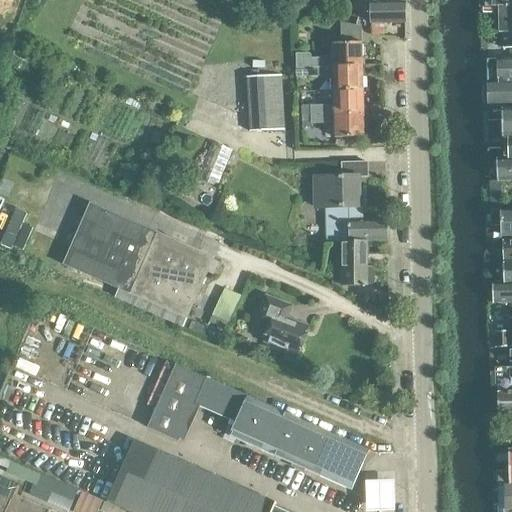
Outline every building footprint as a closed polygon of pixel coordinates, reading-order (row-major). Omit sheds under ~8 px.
[(371,24),(406,24),(405,4),(371,4),(371,24)] [(498,8),(494,11),(494,19),(498,22),(499,33),(503,33),(503,47),(511,47),(511,58),(511,7),(498,7),(498,8)] [(341,45),(362,44),(361,28),(340,23),(341,45)] [(362,44),(341,45),(333,45),(333,60),(325,60),(325,61),(314,61),(314,57),(311,55),(296,55),(297,70),(311,70),(363,68),(362,44)] [(511,58),(489,59),(489,82),(490,106),(511,105),(511,58)] [(363,90),(363,68),(311,70),(311,78),(322,78),(323,82),(334,81),(334,91),(363,90)] [(249,131),(282,129),(279,74),(246,76),(249,131)] [(312,116),(364,114),(363,90),(334,91),(335,105),(326,106),(326,107),(312,107),(312,116)] [(511,137),(511,108),(489,110),(488,110),(488,116),(489,116),(494,115),(494,120),(502,120),(503,137),(508,137),(511,137)] [(365,138),(364,114),(312,116),(313,124),(335,124),(335,139),(365,138)] [(312,116),(302,116),(302,127),(313,127),(313,124),(312,116)] [(217,187),(232,150),(213,142),(198,180),(217,187)] [(497,165),(497,181),(500,182),(511,181),(511,159),(509,159),(508,149),(490,150),(489,150),(490,165),(491,165),(497,165)] [(360,222),(360,208),(359,178),(367,178),(367,163),(341,164),(341,178),(316,179),(317,209),(331,209),(332,241),(325,242),(325,243),(343,242),(343,243),(349,243),(366,243),(386,242),(386,222),(360,222)] [(492,211),(502,211),(500,182),(497,181),(491,182),(490,182),(490,211),(492,211)] [(182,327),(213,259),(90,204),(62,265),(118,290),(115,298),(182,327)] [(502,235),(511,234),(511,210),(502,211),(502,235)] [(504,260),(511,259),(511,239),(503,240),(504,260)] [(343,286),(366,285),(366,243),(349,243),(343,243),(343,286)] [(504,283),(511,282),(511,262),(503,263),(504,283)] [(495,303),(511,302),(511,282),(504,283),(494,283),(492,283),(493,303),(495,303)] [(229,324),(241,296),(224,289),(212,316),(229,324)] [(295,363),(308,329),(286,320),(292,308),(267,299),(257,322),(269,327),(263,342),(286,352),(283,358),(295,363)] [(496,349),(510,348),(511,348),(511,317),(509,318),(510,332),(496,332),(496,349)] [(176,367),(148,428),(178,443),(195,406),(235,424),(228,438),(343,490),(356,462),(360,463),(365,452),(176,367)] [(495,388),(497,388),(511,388),(511,367),(510,367),(497,368),(494,368),(495,388)] [(511,414),(511,388),(497,388),(498,414),(511,414)] [(133,442),(106,503),(127,511),(291,511),(275,504),(133,442)] [(511,485),(511,448),(508,449),(509,470),(498,470),(499,483),(510,483),(510,485),(511,485)] [(11,462),(6,473),(33,484),(28,494),(68,511),(78,491),(11,462)] [(399,481),(368,481),(368,511),(374,511),(399,511),(399,481)] [(499,511),(511,511),(511,485),(510,485),(498,486),(499,511)] [(75,511),(98,511),(103,501),(82,492),(74,511),(75,511)] [(366,511),(366,497),(353,496),(353,511),(366,511)]
